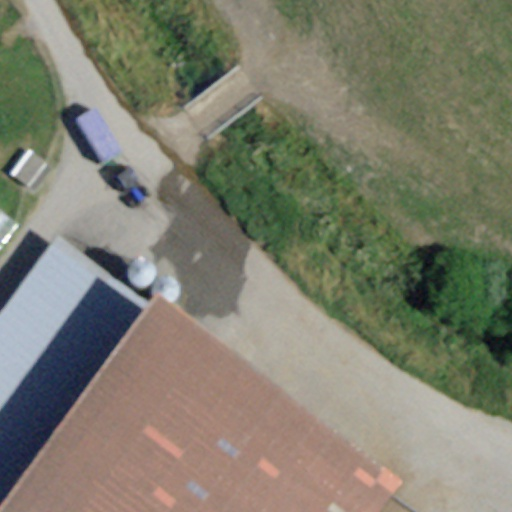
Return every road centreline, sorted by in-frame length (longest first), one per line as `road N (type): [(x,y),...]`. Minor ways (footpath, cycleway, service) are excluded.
road 1 (track): [(511,464),(365,382),(145,187),(102,137),(30,0)]
road 2 (track): [(0,279),(102,137)]
